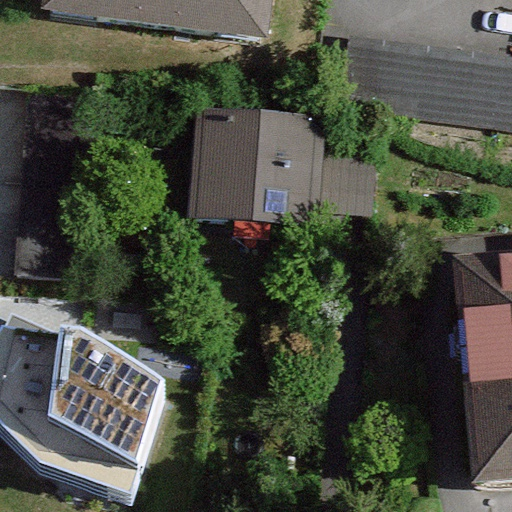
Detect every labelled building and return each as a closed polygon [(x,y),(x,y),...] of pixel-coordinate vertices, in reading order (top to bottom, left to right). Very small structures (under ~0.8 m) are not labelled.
[(54,0),(52,18),(273,46),(278,0),(54,0)] [(511,60),(343,43),(334,121),(511,139),(511,60)] [(104,99),(32,94),(20,279),(91,284),(104,99)] [(318,122),(203,114),(194,232),(375,244),(379,176),(314,172),(318,122)] [(511,260),(458,266),(478,491),(511,488),(511,260)] [(62,337),(12,314),(0,337),(0,424),(44,465),(138,494),(169,378),(84,325),(64,323),(62,337)]
